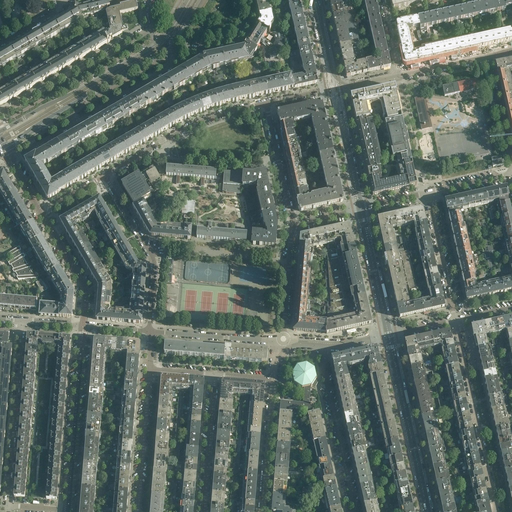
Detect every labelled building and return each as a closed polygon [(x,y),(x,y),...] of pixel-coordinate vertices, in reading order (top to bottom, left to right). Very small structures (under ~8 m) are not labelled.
[(138,10),(137,4),(136,5),(136,2),(120,6),(120,7),(108,10),(107,7),(110,6),(108,0),(103,0),(97,2),(99,11),(106,10),(105,11),(107,12),(106,13),(107,13),(109,20),(120,17),(120,14),(121,14),(138,10)] [(268,7),(267,0),(256,3),(258,9),(268,7)] [(299,0),(288,3),(277,5),(280,17),(292,15),(301,13),(299,0)] [(376,5),(375,0),(374,0),(365,2),(367,8),(377,6),(377,5),(376,5)] [(403,7),(401,0),(396,0),(391,1),(392,9),(393,9),(403,7)] [(505,8),(503,0),(497,0),(498,0),(497,0),(496,0),(490,2),(493,11),(496,11),(497,12),(502,11),(501,9),(505,9),(505,8)] [(99,11),(97,2),(88,4),(90,13),(94,13),(94,14),(99,12),(99,11)] [(354,11),(353,5),(352,2),(340,5),(331,7),(333,16),(342,14),(354,11)] [(493,11),(490,2),(485,3),(485,2),(484,2),(484,3),(478,4),(481,14),(484,13),(484,14),(489,13),(489,12),(493,11)] [(90,13),(88,4),(79,6),(80,11),(82,15),(85,15),(85,16),(90,15),(90,13)] [(481,14),(478,4),(473,6),(473,5),(472,5),(472,6),(466,7),(468,17),(472,16),(472,17),(477,16),(477,15),(481,14)] [(82,15),(80,11),(79,6),(78,5),(71,6),(73,11),(69,13),(74,22),(83,17),(82,15)] [(378,12),(377,7),(377,6),(367,8),(368,14),(378,12)] [(270,14),(268,7),(258,9),(258,10),(257,11),(258,12),(259,16),(270,14)] [(468,17),(466,7),(461,8),(460,8),(460,9),(454,10),(456,20),(460,19),(460,20),(465,19),(465,18),(468,17)] [(456,20),(454,10),(449,11),(448,11),(448,10),(448,11),(442,12),(444,22),(448,21),(448,22),(450,22),(453,21),(453,20),(456,20)] [(379,17),(378,12),(368,14),(369,20),(380,18),(379,18),(379,17)] [(444,22),(442,12),(436,14),(436,13),(435,13),(435,14),(430,15),(432,25),(436,24),(436,25),(441,24),(441,23),(444,22)] [(74,22),(69,13),(62,18),(68,28),(72,26),(71,25),(75,23),(74,22)] [(303,17),(303,16),(302,16),(301,13),(292,15),(292,18),(291,18),(292,21),(303,19),(303,18),(303,17)] [(273,24),(271,14),(270,14),(259,16),(260,19),(261,20),(261,22),(261,23),(259,23),(258,25),(259,26),(267,31),(269,32),(271,28),(270,28),(273,24)] [(348,25),(347,21),(344,22),(342,14),(333,16),(337,34),(346,32),(349,31),(348,25)] [(432,25),(430,15),(424,16),(423,16),(423,17),(419,18),(418,18),(417,18),(419,26),(420,28),(423,27),(424,28),(428,27),(428,26),(432,25)] [(122,27),(121,19),(120,17),(109,20),(111,29),(122,27)] [(68,28),(62,18),(55,22),(60,32),(64,29),(65,30),(68,28)] [(381,24),(379,19),(379,18),(380,18),(369,20),(371,26),(381,24)] [(419,26),(417,18),(413,19),(410,19),(409,19),(409,20),(408,20),(409,20),(411,27),(412,27),(415,26),(415,27),(419,26)] [(304,25),(303,20),(304,20),(303,19),(292,21),(292,23),(293,23),(294,27),(304,25)] [(411,27),(409,20),(408,20),(397,22),(397,23),(396,24),(396,26),(396,28),(397,29),(397,28),(405,26),(405,28),(406,28),(411,27)] [(60,32),(55,22),(47,26),(53,37),(57,35),(57,34),(60,32)] [(382,29),(381,24),(371,26),(372,32),(382,30),(382,29)] [(272,45),(263,40),(264,39),(262,39),(267,31),(259,26),(258,25),(257,26),(256,27),(248,41),(247,41),(246,42),(247,42),(246,43),(247,44),(256,49),(260,42),(262,43),(262,42),(270,48),(271,49),(269,52),(270,59),(276,57),(283,47),(283,43),(285,42),(283,31),(274,33),(276,42),(274,45),(272,45)] [(305,29),(305,28),(304,25),(294,27),(295,30),(294,30),(295,33),(306,31),(305,30),(305,29)] [(53,37),(47,26),(40,31),(45,40),(49,38),(50,39),(53,37)] [(112,39),(122,33),(122,32),(124,31),(124,30),(127,29),(126,26),(122,27),(111,29),(111,31),(106,32),(105,32),(97,37),(102,46),(108,43),(108,44),(110,43),(109,42),(110,42),(111,41),(110,39),(112,38),(112,39)] [(407,34),(406,28),(405,28),(405,26),(397,28),(397,29),(399,36),(407,34)] [(383,36),(382,31),(382,30),(372,32),(373,38),(383,36)] [(511,40),(511,39),(510,32),(510,31),(506,31),(506,30),(501,31),(501,33),(498,33),(500,43),(506,42),(507,42),(511,40)] [(45,40),(40,31),(33,35),(39,45),(42,43),(41,43),(45,40)] [(307,37),(306,33),(306,32),(306,31),(295,33),(295,35),(296,35),(297,39),(307,37)] [(349,44),(348,38),(346,32),(337,34),(339,46),(349,44)] [(409,33),(407,34),(399,36),(400,43),(409,41),(411,41),(409,33)] [(500,43),(498,33),(494,34),(494,33),(489,34),(489,35),(486,36),(488,46),(493,45),(494,45),(495,45),(500,43)] [(39,45),(33,35),(25,39),(31,49),(35,47),(39,45)] [(385,41),(383,36),(373,38),(375,45),(385,42),(385,41)] [(488,46),(486,36),(482,37),(481,36),(477,37),(477,38),(473,39),(475,49),(481,47),(481,48),(482,48),(482,47),(488,46)] [(102,46),(97,37),(92,40),(91,39),(88,41),(94,51),(102,46)] [(308,41),(308,40),(307,40),(307,37),(297,39),(298,42),(297,42),(297,45),(308,43),(308,42),(308,41)] [(475,49),(473,39),(470,40),(470,38),(465,39),(465,41),(461,42),(463,51),(469,50),(469,51),(470,51),(470,50),(475,49)] [(31,49),(25,39),(18,44),(24,54),(27,52),(27,51),(31,49)] [(94,51),(88,41),(84,43),(85,44),(80,47),(86,56),(94,51)] [(410,49),(409,41),(400,43),(402,51),(410,49)] [(463,51),(461,42),(458,42),(457,41),(452,42),(453,43),(449,44),(451,54),(457,53),(458,53),(463,51)] [(360,42),(349,44),(339,46),(341,53),(351,50),(363,48),(361,42),(360,42)] [(386,48),(385,44),(385,43),(385,42),(375,45),(376,50),(386,48)] [(255,54),(257,50),(256,49),(247,44),(246,43),(244,46),(246,47),(245,48),(244,48),(243,47),(242,48),(241,49),(244,60),(250,59),(254,53),(255,54)] [(310,52),(309,45),(309,44),(308,43),(297,45),(298,48),(299,47),(301,55),(299,55),(300,57),(311,55),(311,54),(311,53),(311,52),(310,52)] [(24,54),(18,44),(10,48),(16,58),(20,55),(20,56),(24,54)] [(451,54),(449,44),(446,45),(445,44),(440,45),(441,46),(437,47),(439,57),(445,56),(446,56),(446,55),(451,54)] [(439,57),(437,47),(433,48),(433,46),(428,47),(428,49),(424,50),(425,51),(427,60),(432,58),(432,59),(433,59),(433,58),(434,58),(439,57)] [(86,56),(80,47),(76,49),(75,48),(72,50),(78,61),(86,56)] [(16,58),(10,48),(3,52),(9,63),(13,61),(12,60),(16,58)] [(244,60),(241,49),(240,49),(240,48),(238,49),(232,51),(235,65),(238,64),(238,63),(244,61),(244,60)] [(412,55),(410,49),(402,51),(403,58),(412,56),(412,55)] [(78,61),(72,50),(68,52),(69,53),(64,56),(70,65),(78,61)] [(352,56),(351,50),(341,53),(342,59),(352,56)] [(235,65),(232,51),(225,52),(223,52),(223,53),(226,65),(231,64),(231,65),(235,65)] [(427,60),(425,51),(421,52),(417,53),(417,54),(419,61),(419,62),(420,61),(427,60)] [(9,63),(3,52),(0,53),(0,63),(2,66),(5,64),(6,65),(9,63)] [(226,65),(223,53),(222,53),(221,52),(220,53),(219,53),(214,55),(217,69),(221,68),(221,67),(226,65)] [(389,61),(388,56),(388,55),(387,54),(380,56),(381,62),(381,63),(389,61)] [(419,61),(417,54),(412,55),(412,56),(403,58),(403,59),(403,61),(404,61),(405,63),(406,64),(418,62),(419,62),(419,61)] [(217,69),(214,55),(208,56),(207,55),(202,58),(200,59),(200,60),(206,71),(212,68),(213,69),(217,69)] [(313,64),(311,57),(312,56),(311,56),(311,55),(300,57),(289,59),(291,69),(295,69),(295,71),(303,69),(314,67),(314,66),(313,66),(313,65),(313,64)] [(368,72),(366,62),(356,65),(360,59),(359,55),(356,59),(357,60),(354,65),(353,62),(343,64),(346,77),(368,72)] [(70,65),(64,56),(59,59),(59,58),(55,60),(61,70),(70,65)] [(61,70),(55,60),(52,62),(53,63),(48,65),(53,75),(61,70)] [(206,71),(200,60),(199,60),(197,60),(197,61),(191,65),(199,77),(202,75),(201,74),(206,71)] [(381,70),(379,62),(378,61),(377,61),(376,60),(372,61),(375,71),(381,70)] [(375,71),(372,61),(366,62),(368,72),(375,71)] [(390,67),(389,61),(381,63),(381,62),(379,62),(381,70),(382,70),(382,69),(390,68),(390,67)] [(508,72),(506,62),(497,64),(499,72),(498,73),(499,74),(508,72)] [(53,75),(48,65),(43,68),(43,67),(39,69),(45,80),(53,75)] [(199,77),(191,65),(186,68),(185,67),(184,68),(184,69),(183,69),(190,81),(195,78),(195,79),(199,77)] [(315,73),(314,69),(314,68),(314,67),(303,69),(303,71),(304,71),(305,75),(315,73)] [(45,80),(39,69),(36,71),(36,72),(31,75),(37,84),(45,80)] [(190,81),(183,69),(183,70),(182,69),(181,70),(180,71),(175,74),(182,86),(185,85),(185,84),(190,81)] [(299,88),(297,78),(295,71),(295,69),(291,69),(289,70),(290,76),(291,76),(293,89),(299,88)] [(511,78),(510,74),(509,74),(509,72),(508,72),(499,74),(501,80),(511,78)] [(316,79),(315,73),(305,75),(306,78),(304,78),(304,80),(306,80),(307,81),(316,79)] [(182,86),(175,74),(169,77),(167,78),(167,79),(173,89),(173,90),(178,87),(179,88),(182,86)] [(284,90),(282,79),(281,74),(273,76),(273,80),(276,92),(281,91),(282,91),(283,91),(284,90)] [(37,84),(31,75),(26,78),(26,77),(22,79),(29,89),(37,84)] [(291,76),(290,76),(285,77),(285,78),(282,79),(284,90),(285,90),(285,91),(287,90),(293,88),(293,89),(291,76)] [(305,86),(304,80),(304,78),(302,78),(299,78),(299,77),(297,78),(299,88),(305,86)] [(511,83),(511,82),(511,78),(501,80),(502,86),(511,83)] [(29,89),(22,79),(19,81),(20,82),(15,85),(20,94),(29,89)] [(173,89),(167,79),(166,79),(164,79),(164,80),(159,84),(165,95),(169,93),(168,92),(173,89)] [(479,89),(477,79),(472,80),(458,84),(458,83),(452,84),(452,85),(442,87),(444,97),(445,97),(445,96),(454,94),(455,94),(460,93),(474,90),(479,89)] [(276,92),(273,80),(269,81),(269,82),(265,83),(268,94),(269,94),(271,94),(271,93),(276,92)] [(268,94),(265,83),(262,84),(262,82),(257,83),(260,96),(265,95),(266,95),(267,95),(267,94),(268,94)] [(260,96),(257,83),(252,84),(253,86),(249,86),(251,98),(252,97),(253,98),(254,98),(254,97),(260,96)] [(511,90),(511,83),(502,86),(503,92),(511,90)] [(165,95),(159,84),(153,87),(152,87),(151,87),(151,88),(150,88),(156,98),(161,96),(162,97),(165,95)] [(20,94),(15,85),(10,88),(9,87),(6,89),(12,99),(20,94)] [(251,98),(249,86),(245,87),(245,86),(240,87),(243,99),(249,98),(249,99),(251,98)] [(243,99),(240,87),(235,88),(236,89),(233,90),(232,90),(235,101),(236,102),(237,101),(238,100),(243,99)] [(401,114),(395,87),(365,94),(370,118),(383,115),(384,121),(398,118),(397,115),(401,114)] [(156,98),(150,88),(150,89),(149,88),(148,89),(148,90),(142,93),(149,104),(152,103),(151,101),(156,98)] [(12,99),(6,89),(4,90),(3,91),(0,93),(0,97),(4,104),(12,99)] [(235,101),(232,90),(228,91),(228,90),(223,91),(227,103),(232,102),(233,103),(234,102),(234,101),(235,101)] [(511,96),(511,90),(503,92),(505,98),(511,96)] [(227,103),(223,91),(219,93),(219,94),(215,95),(218,106),(219,106),(220,106),(221,106),(221,105),(227,103)] [(149,104),(142,93),(137,97),(136,96),(134,97),(134,98),(140,108),(145,105),(145,106),(149,104)] [(370,118),(365,94),(351,97),(356,121),(366,119),(370,118)] [(218,106),(215,95),(211,96),(211,95),(206,97),(210,109),(216,107),(218,107),(218,106)] [(210,109),(206,97),(202,98),(202,100),(199,101),(198,101),(202,112),(203,111),(204,112),(205,111),(205,110),(210,109)] [(432,128),(425,97),(415,99),(422,130),(432,128)] [(140,108),(134,98),(133,98),(131,99),(131,100),(126,103),(132,114),(135,112),(135,111),(140,108)] [(202,112),(198,101),(194,103),(194,101),(189,103),(195,115),(200,113),(202,113),(202,112)] [(132,114),(126,103),(120,106),(119,106),(118,107),(117,108),(123,118),(128,115),(129,116),(132,114)] [(195,115),(189,103),(185,105),(186,106),(182,108),(187,118),(188,119),(189,118),(189,117),(195,115)] [(343,202),(322,107),(323,106),(322,105),(322,104),(321,103),(320,103),(318,103),(318,104),(309,106),(311,116),(311,117),(313,118),(313,119),(328,191),(329,192),(328,194),(331,205),(343,202)] [(311,116),(309,106),(308,106),(306,106),(306,107),(299,108),(302,119),(310,118),(311,117),(311,116)] [(123,118),(117,108),(116,108),(115,109),(109,113),(116,124),(119,122),(118,121),(123,118)] [(187,118),(182,108),(178,110),(178,109),(173,111),(179,122),(184,120),(185,120),(186,119),(187,118)] [(302,119),(299,108),(293,109),(291,109),(291,110),(290,110),(292,120),(294,121),(302,119)] [(292,120),(290,110),(277,113),(280,124),(290,121),(291,122),(292,120)] [(179,122),(173,111),(169,113),(170,114),(166,116),(172,126),(173,126),(174,126),(174,125),(179,122)] [(116,124),(109,113),(103,116),(101,116),(101,117),(107,127),(112,125),(112,126),(116,124)] [(172,126),(166,116),(163,118),(162,117),(158,120),(164,131),(169,128),(170,128),(171,127),(172,126)] [(107,129),(107,127),(101,117),(100,118),(100,117),(98,118),(98,119),(92,122),(99,134),(107,129)] [(375,138),(371,121),(366,123),(366,119),(356,121),(361,142),(375,138)] [(409,143),(406,129),(404,129),(402,119),(385,123),(387,133),(389,133),(389,136),(389,137),(389,138),(389,139),(389,140),(389,141),(390,142),(390,143),(391,143),(391,144),(392,146),(390,147),(392,157),(406,154),(406,156),(406,159),(411,158),(407,144),(409,143)] [(164,131),(158,120),(154,122),(155,123),(151,125),(157,135),(158,135),(160,134),(160,133),(164,131)] [(294,131),(292,124),(292,122),(291,122),(290,121),(280,124),(282,133),(293,131),(294,131)] [(99,134),(92,122),(86,126),(85,126),(84,126),(84,127),(83,127),(90,139),(99,134)] [(157,135),(151,125),(148,127),(148,126),(143,128),(150,139),(154,136),(155,137),(156,136),(157,135)] [(90,139),(83,127),(83,128),(82,127),(82,128),(81,128),(81,129),(75,133),(82,144),(90,139)] [(150,139),(143,128),(139,131),(140,132),(137,134),(142,143),(143,143),(144,143),(145,143),(145,142),(150,139)] [(295,138),(293,131),(282,133),(284,140),(295,138)] [(82,144),(75,133),(69,136),(68,136),(67,136),(67,137),(66,138),(73,149),(82,144)] [(142,143),(137,134),(133,136),(133,134),(129,137),(134,146),(135,145),(136,147),(140,145),(142,145),(142,144),(142,143)] [(438,162),(433,135),(421,137),(427,164),(438,162)] [(134,146),(129,137),(125,139),(125,140),(122,142),(128,152),(129,152),(130,151),(136,147),(135,145),(134,146)] [(73,149),(66,138),(65,138),(64,138),(63,139),(58,143),(64,154),(73,149)] [(296,145),(295,138),(284,140),(285,148),(296,145)] [(380,157),(375,138),(361,142),(365,161),(380,157)] [(128,152),(122,142),(119,144),(118,143),(114,145),(120,156),(125,154),(126,154),(127,153),(127,152),(128,152)] [(64,154),(58,143),(52,146),(51,146),(49,147),(49,148),(56,159),(64,154)] [(120,156),(114,145),(110,148),(110,149),(107,151),(113,161),(113,160),(114,161),(115,160),(116,159),(120,156)] [(299,145),(296,145),(285,148),(287,155),(298,153),(301,152),(299,145)] [(56,159),(49,148),(48,148),(46,148),(46,149),(41,152),(47,163),(48,164),(56,159)] [(113,161),(107,151),(104,153),(103,152),(99,154),(106,165),(110,162),(111,162),(112,162),(112,161),(113,161)] [(36,155),(35,155),(32,157),(39,169),(42,167),(41,165),(42,164),(44,165),(47,163),(41,152),(36,155)] [(300,160),(298,153),(287,155),(288,162),(300,160)] [(106,165),(99,154),(95,156),(96,158),(93,159),(98,169),(99,169),(100,169),(101,168),(106,165)] [(392,178),(391,176),(387,176),(388,179),(385,180),(385,182),(382,183),(380,176),(381,176),(379,168),(368,171),(367,171),(373,195),(417,185),(411,161),(411,158),(406,159),(406,156),(397,158),(400,176),(399,176),(399,177),(399,179),(396,180),(395,177),(392,178)] [(39,169),(32,157),(27,160),(26,160),(25,161),(26,161),(27,164),(32,173),(39,169)] [(379,168),(378,163),(381,163),(380,157),(365,161),(368,171),(379,168)] [(98,169),(93,159),(89,161),(89,160),(85,163),(91,173),(96,171),(98,170),(98,169)] [(301,167),(300,160),(288,162),(290,170),(301,167)] [(91,173),(85,163),(80,165),(81,166),(78,168),(84,178),(84,177),(85,178),(86,177),(86,176),(91,173)] [(32,173),(35,178),(36,180),(47,174),(46,171),(44,171),(42,167),(39,169),(32,173)] [(151,197),(150,194),(155,191),(155,190),(158,189),(160,188),(160,187),(163,185),(159,179),(156,172),(155,171),(154,170),(154,169),(153,168),(153,167),(147,170),(147,171),(146,171),(145,171),(145,172),(142,173),(141,174),(140,174),(140,175),(139,175),(138,175),(132,179),(131,179),(130,180),(129,180),(122,184),(132,202),(134,204),(133,205),(132,205),(133,207),(143,202),(151,197)] [(216,177),(216,172),(216,171),(167,167),(166,167),(166,175),(177,176),(176,184),(179,185),(180,176),(201,178),(201,187),(204,187),(205,179),(215,179),(216,177)] [(303,174),(301,167),(290,170),(292,177),(303,174)] [(84,178),(78,168),(75,170),(74,169),(70,171),(76,182),(81,179),(82,180),(83,179),(83,178),(84,178)] [(76,182),(70,171),(66,174),(66,175),(63,177),(69,186),(70,186),(71,186),(72,185),(76,182)] [(241,194),(242,173),(224,172),(222,193),(241,194)] [(266,179),(265,172),(257,173),(256,183),(257,183),(258,181),(266,179)] [(11,185),(5,176),(4,174),(4,173),(3,174),(0,175),(0,182),(4,189),(11,185)] [(36,180),(37,181),(38,183),(41,187),(47,184),(50,182),(50,181),(48,178),(49,177),(47,174),(36,180)] [(304,182),(303,174),(292,177),(293,184),(304,182)] [(69,186),(63,177),(63,175),(59,177),(60,178),(56,181),(62,191),(66,188),(67,188),(68,187),(69,186)] [(269,185),(268,183),(267,182),(266,179),(258,181),(257,183),(257,184),(258,188),(268,186),(269,185)] [(47,184),(54,196),(58,194),(59,193),(59,192),(62,191),(56,181),(53,183),(51,184),(50,182),(47,184)] [(306,189),(304,182),(293,184),(295,192),(306,189)] [(41,187),(46,196),(47,199),(48,200),(49,199),(54,196),(47,184),(41,187)] [(15,193),(15,192),(13,190),(11,185),(4,189),(0,191),(0,192),(4,199),(15,193)] [(269,192),(269,190),(269,189),(269,187),(268,186),(258,188),(257,188),(258,191),(257,191),(258,195),(269,192)] [(508,197),(506,188),(501,189),(500,189),(498,189),(498,190),(497,190),(496,189),(495,190),(494,191),(491,191),(493,201),(498,200),(498,201),(500,200),(500,199),(507,198),(508,197)] [(308,197),(306,189),(295,192),(297,201),(307,199),(308,198),(308,197)] [(493,201),(491,191),(488,192),(488,191),(486,192),(485,193),(487,203),(493,202),(493,201)] [(271,198),(271,195),(270,195),(269,192),(258,195),(259,201),(271,199),(271,198)] [(487,203),(485,193),(484,193),(484,192),(482,193),(478,194),(481,205),(487,203)] [(19,199),(17,196),(15,193),(4,199),(9,207),(19,201),(19,199)] [(331,205),(328,194),(327,193),(319,195),(322,207),(331,205)] [(481,205),(478,194),(472,196),(474,206),(481,205)] [(322,207),(319,195),(311,197),(310,199),(312,209),(322,207)] [(468,207),(466,197),(465,197),(465,196),(463,197),(463,198),(459,198),(462,208),(463,209),(468,207)] [(474,206),(472,196),(469,196),(467,196),(466,197),(468,207),(474,206)] [(105,208),(99,198),(98,199),(97,199),(96,200),(94,202),(99,211),(105,208)] [(312,209),(310,199),(308,198),(307,199),(297,201),(299,208),(298,208),(298,210),(299,210),(299,211),(312,209)] [(462,208),(459,198),(457,199),(456,198),(454,199),(454,200),(453,200),(452,199),(450,200),(445,202),(447,211),(448,211),(455,209),(456,210),(458,210),(458,209),(461,208),(462,208)] [(192,215),(194,215),(194,211),(195,200),(184,199),(184,207),(174,207),(173,213),(192,215)] [(272,205),(272,202),(272,199),(271,199),(259,201),(261,208),(272,205)] [(24,208),(22,205),(19,201),(9,207),(7,208),(11,215),(13,214),(24,208)] [(99,211),(94,202),(91,203),(90,203),(88,204),(88,205),(92,213),(95,212),(95,213),(99,211)] [(137,213),(146,207),(143,202),(133,207),(134,208),(133,209),(134,210),(135,211),(137,213)] [(510,209),(509,207),(510,206),(509,204),(508,203),(499,205),(498,205),(499,212),(510,209)] [(92,213),(88,205),(82,208),(88,217),(89,217),(90,216),(91,215),(91,214),(92,213)] [(274,210),(274,208),(273,208),(272,205),(261,208),(262,214),(261,214),(274,211),(274,210)] [(140,218),(149,213),(146,207),(137,213),(136,214),(137,216),(138,216),(140,218)] [(28,216),(25,211),(24,209),(24,208),(13,214),(11,215),(10,216),(14,224),(18,222),(28,216)] [(88,217),(82,208),(77,211),(82,221),(88,217)] [(108,213),(106,210),(105,208),(99,211),(95,213),(97,215),(96,216),(98,218),(108,213)] [(511,214),(511,212),(510,212),(510,209),(499,212),(501,218),(511,215),(511,214)] [(423,215),(422,211),(421,210),(414,211),(412,211),(411,212),(412,220),(417,219),(417,218),(419,218),(418,216),(423,215)] [(82,221),(77,211),(72,214),(76,223),(78,222),(80,221),(81,222),(82,221)] [(275,218),(274,215),(275,214),(275,212),(274,212),(274,211),(261,214),(261,215),(262,214),(264,220),(275,218)] [(413,222),(412,220),(411,212),(410,212),(408,212),(408,213),(403,214),(405,224),(413,222)] [(111,218),(110,217),(109,215),(108,213),(98,218),(101,223),(111,218)] [(143,223),(152,218),(149,213),(140,218),(141,220),(140,221),(141,223),(142,223),(143,223)] [(72,214),(71,215),(69,216),(65,219),(64,219),(61,221),(60,221),(65,229),(70,226),(71,226),(72,227),(75,225),(74,224),(76,223),(72,214)] [(405,224),(403,214),(398,215),(397,215),(395,215),(395,216),(394,216),(397,226),(405,224)] [(461,220),(460,214),(459,214),(449,216),(449,217),(449,218),(449,219),(450,220),(450,223),(461,220)] [(397,226),(394,216),(393,215),(391,216),(391,217),(386,218),(388,226),(387,227),(387,230),(391,229),(391,227),(397,226)] [(425,223),(424,219),(424,218),(424,216),(423,216),(423,215),(418,216),(419,218),(417,218),(417,219),(412,220),(413,222),(415,224),(415,225),(425,223)] [(511,221),(511,219),(511,218),(511,216),(511,215),(501,218),(502,224),(511,221)] [(33,223),(32,223),(31,221),(28,216),(18,222),(22,230),(33,223)] [(114,223),(113,223),(112,220),(111,218),(101,223),(100,224),(104,229),(114,223)] [(155,224),(155,223),(152,218),(143,223),(143,224),(143,225),(144,226),(146,229),(155,224)] [(277,223),(277,221),(276,221),(275,218),(264,220),(265,227),(266,227),(277,224),(276,224),(277,223)] [(388,226),(386,218),(382,219),(381,218),(379,219),(378,219),(380,228),(379,228),(380,230),(381,231),(387,230),(387,227),(388,226)] [(463,226),(461,220),(450,223),(451,225),(450,226),(451,228),(452,228),(452,229),(463,226)] [(511,221),(502,224),(503,230),(511,227),(511,221)] [(233,233),(213,231),(212,231),(212,230),(211,230),(212,223),(209,222),(208,230),(207,230),(207,231),(197,230),(197,232),(196,232),(196,234),(197,234),(196,238),(197,238),(207,239),(212,239),(231,241),(236,241),(246,242),(247,234),(236,233),(236,225),(233,224),(233,233)] [(37,230),(34,226),(33,224),(33,223),(22,230),(26,236),(37,230)] [(117,229),(115,226),(114,224),(114,223),(104,229),(107,234),(117,229)] [(157,227),(155,224),(146,229),(146,230),(147,231),(147,232),(150,235),(150,236),(157,227)] [(65,229),(66,231),(68,234),(78,229),(77,227),(76,227),(75,225),(72,227),(71,226),(70,226),(65,229)] [(353,246),(352,241),(353,241),(352,239),(351,237),(352,236),(351,234),(349,227),(349,226),(348,226),(342,227),(342,228),(341,228),(344,239),(341,240),(334,246),(335,250),(336,250),(353,246)] [(464,231),(463,226),(452,229),(451,230),(452,231),(452,232),(453,234),(461,233),(461,232),(464,231)] [(68,234),(69,237),(71,239),(81,234),(84,232),(81,227),(78,229),(68,234)] [(160,237),(161,227),(157,227),(150,236),(151,236),(160,237)] [(511,234),(511,227),(503,230),(505,236),(511,234)] [(344,239),(341,228),(337,229),(336,228),(334,229),(333,229),(336,240),(339,239),(341,240),(344,239)] [(120,234),(120,233),(118,231),(117,229),(107,234),(104,236),(108,241),(110,240),(120,234)] [(336,240),(333,229),(332,230),(332,229),(330,229),(330,230),(325,231),(328,243),(335,241),(336,240)] [(393,237),(391,229),(387,230),(381,231),(381,232),(380,233),(381,235),(382,235),(382,239),(393,237)] [(426,229),(416,231),(415,231),(417,237),(428,235),(426,229)] [(41,238),(40,236),(37,230),(26,236),(31,244),(41,238)] [(276,236),(276,231),(268,231),(267,235),(267,236),(267,238),(276,239),(276,238),(277,236),(276,236)] [(328,243),(325,231),(320,232),(318,232),(318,233),(317,233),(319,245),(328,243)] [(465,237),(465,234),(465,233),(465,231),(464,231),(461,232),(461,233),(453,234),(454,237),(453,238),(454,240),(454,241),(463,239),(463,238),(465,237)] [(319,245),(317,233),(316,233),(315,233),(313,233),(313,234),(308,235),(311,244),(313,245),(313,246),(319,245)] [(71,239),(72,242),(74,244),(74,245),(84,239),(81,234),(71,239)] [(123,239),(122,237),(120,234),(110,240),(113,245),(123,239)] [(276,242),(276,240),(276,239),(267,238),(267,236),(266,235),(265,235),(265,246),(275,246),(275,243),(276,242)] [(311,244),(308,235),(301,237),(300,244),(311,244)] [(429,239),(429,238),(428,237),(428,235),(417,237),(418,243),(429,241),(429,240),(429,239)] [(393,237),(382,239),(384,248),(395,245),(393,237)] [(467,243),(466,240),(467,240),(467,237),(465,237),(463,238),(463,239),(454,241),(455,241),(454,242),(454,244),(455,244),(456,247),(464,245),(464,244),(467,243)] [(46,246),(43,241),(42,239),(41,238),(31,244),(35,252),(46,246)] [(74,245),(76,248),(77,250),(87,244),(84,239),(74,245)] [(126,244),(124,241),(123,239),(113,245),(116,250),(126,244)] [(430,247),(430,244),(430,242),(429,242),(429,241),(418,243),(419,249),(430,247)] [(77,250),(79,253),(80,255),(91,249),(93,248),(90,243),(87,244),(77,250)] [(468,249),(467,246),(468,246),(468,243),(467,243),(464,244),(464,245),(456,247),(456,249),(456,250),(456,252),(457,252),(457,253),(466,251),(466,250),(468,249)] [(129,250),(128,247),(126,245),(126,244),(116,250),(119,255),(129,250)] [(397,254),(395,245),(384,248),(386,256),(397,254)] [(50,253),(49,251),(46,246),(35,252),(40,259),(50,253)] [(355,254),(353,246),(336,250),(337,258),(355,254)] [(10,266),(11,265),(13,270),(12,270),(14,273),(15,272),(18,277),(16,277),(18,280),(38,278),(36,276),(33,276),(29,268),(31,267),(29,264),(27,265),(23,258),(25,257),(23,254),(21,255),(19,251),(21,250),(19,247),(4,256),(6,259),(10,256),(13,260),(8,263),(10,266)] [(432,253),(430,247),(419,249),(421,255),(432,253)] [(80,255),(81,256),(82,259),(83,261),(94,255),(91,249),(80,255)] [(470,256),(469,252),(470,252),(469,249),(468,249),(466,250),(466,251),(457,253),(457,254),(457,256),(458,256),(459,259),(467,257),(467,256),(470,256)] [(132,254),(130,252),(129,250),(119,255),(122,260),(132,254)] [(55,261),(52,256),(51,254),(50,253),(40,259),(44,267),(55,261)] [(433,258),(432,255),(432,253),(421,255),(422,261),(433,258)] [(135,260),(134,258),(132,255),(132,254),(122,260),(120,261),(123,267),(125,266),(135,260)] [(357,262),(355,254),(337,258),(339,266),(357,262)] [(399,262),(397,254),(386,256),(387,261),(387,263),(388,264),(388,265),(399,262)] [(83,261),(85,264),(87,266),(97,260),(94,255),(83,261)] [(471,262),(470,258),(471,258),(471,256),(470,256),(467,256),(467,257),(459,259),(459,262),(459,264),(460,264),(460,265),(468,263),(468,262),(471,262)] [(174,258),(169,257),(166,257),(165,265),(165,266),(165,270),(165,271),(172,272),(174,258)] [(434,265),(433,258),(422,261),(423,267),(434,265)] [(87,266),(87,267),(89,270),(90,272),(100,266),(97,260),(87,266)] [(138,265),(139,264),(137,262),(136,262),(135,260),(125,266),(127,269),(128,268),(129,270),(131,269),(138,265)] [(59,268),(58,266),(55,261),(44,267),(48,275),(59,268)] [(472,268),(472,264),(473,264),(472,261),(471,262),(468,262),(468,263),(460,265),(460,266),(459,266),(460,268),(461,268),(461,271),(470,269),(470,268),(472,268)] [(359,270),(359,268),(358,268),(357,262),(339,266),(341,274),(359,270)] [(401,270),(399,262),(388,265),(388,266),(388,268),(389,268),(390,273),(401,270)] [(435,270),(434,265),(423,267),(425,273),(435,270)] [(90,272),(91,274),(93,277),(103,271),(100,266),(90,272)] [(63,276),(61,271),(59,269),(59,268),(48,275),(53,282),(63,276)] [(474,275),(473,270),(474,270),(473,268),(472,268),(470,268),(470,269),(461,271),(462,274),(461,275),(462,276),(462,277),(463,277),(474,275)] [(93,277),(93,278),(95,280),(96,282),(107,276),(108,275),(105,270),(103,271),(93,277)] [(360,278),(360,275),(360,274),(360,272),(359,272),(359,270),(341,274),(343,282),(349,281),(360,278)] [(403,279),(401,270),(390,273),(392,281),(403,279)] [(437,276),(437,274),(436,273),(435,270),(425,273),(426,279),(437,276)] [(171,284),(172,272),(165,271),(164,283),(171,284)] [(96,282),(98,285),(98,288),(110,285),(112,284),(111,281),(108,275),(107,276),(96,282)] [(475,281),(474,275),(463,277),(463,278),(462,278),(463,280),(463,281),(464,283),(474,281),(475,281)] [(68,283),(66,281),(63,276),(53,282),(57,289),(68,283)] [(438,282),(438,280),(438,279),(438,278),(437,277),(437,276),(426,279),(427,285),(438,282)] [(362,287),(360,278),(349,281),(351,289),(362,287)] [(405,287),(403,279),(392,281),(394,289),(405,287)] [(46,290),(41,280),(36,283),(37,284),(38,287),(42,293),(46,290)] [(509,290),(507,280),(495,282),(498,293),(500,292),(500,293),(502,293),(503,292),(504,292),(506,292),(506,291),(509,290)] [(475,285),(474,281),(464,283),(465,289),(472,288),(472,286),(475,285)] [(439,289),(438,282),(427,285),(429,291),(439,289)] [(498,293),(495,282),(489,284),(491,294),(492,294),(492,295),(494,294),(495,294),(498,293)] [(71,290),(70,286),(68,284),(68,283),(57,289),(61,296),(71,290)] [(491,294),(489,284),(483,285),(485,296),(488,295),(489,296),(491,295),(491,294)] [(110,285),(98,288),(99,290),(99,292),(110,293),(111,287),(110,285)] [(480,297),(477,286),(475,287),(475,285),(472,286),(472,288),(465,289),(466,291),(465,291),(467,300),(476,298),(477,298),(479,298),(479,297),(480,297)] [(485,296),(483,285),(477,286),(480,297),(482,297),(483,296),(485,296)] [(364,295),(362,287),(351,289),(352,298),(364,295)] [(411,297),(410,294),(409,295),(407,295),(405,287),(394,289),(395,294),(394,295),(394,296),(395,297),(396,299),(395,299),(395,301),(396,302),(397,306),(404,304),(408,303),(408,299),(410,299),(411,297)] [(441,295),(439,289),(429,291),(431,297),(441,295)] [(73,300),(73,297),(74,293),(71,290),(61,296),(62,297),(61,300),(73,300)] [(366,301),(364,295),(352,298),(350,298),(351,304),(353,305),(355,304),(356,307),(366,304),(367,303),(366,301)] [(443,299),(442,298),(441,297),(441,295),(431,297),(431,300),(429,301),(430,303),(442,301),(442,300),(443,299)] [(14,309),(15,297),(7,296),(4,296),(3,308),(5,308),(8,308),(10,309),(14,309)] [(25,310),(26,298),(23,298),(15,297),(14,309),(18,309),(20,310),(25,310)] [(36,309),(37,299),(28,298),(26,298),(25,310),(26,310),(31,311),(36,311),(36,309)] [(72,310),(73,304),(73,301),(73,300),(61,300),(61,303),(62,304),(62,307),(63,308),(63,309),(72,310)] [(432,311),(430,303),(429,301),(421,302),(424,313),(432,311)] [(444,308),(442,301),(430,303),(432,311),(444,308)] [(424,313),(421,302),(413,304),(415,314),(424,313)] [(415,314),(413,304),(409,305),(408,303),(404,304),(407,316),(415,314)] [(40,315),(47,316),(48,304),(41,304),(40,309),(40,315)] [(48,304),(47,316),(55,317),(56,305),(48,304)] [(368,313),(367,308),(368,308),(367,306),(366,304),(356,307),(356,310),(357,310),(358,312),(357,313),(359,315),(368,313)] [(407,316),(404,304),(397,306),(400,318),(407,316)] [(56,305),(55,317),(60,317),(62,317),(63,309),(63,308),(62,307),(59,307),(59,306),(58,305),(56,305)] [(71,318),(72,317),(72,314),(72,310),(63,309),(62,317),(71,318)] [(123,322),(123,312),(123,311),(116,310),(116,311),(115,321),(123,322)] [(96,320),(102,320),(105,321),(106,321),(106,313),(110,314),(110,311),(108,311),(107,312),(102,312),(97,311),(97,312),(97,316),(96,319),(96,320)] [(106,321),(107,321),(110,321),(115,321),(116,311),(110,311),(110,314),(106,313),(106,321)] [(123,322),(128,323),(131,323),(132,323),(132,316),(129,315),(129,313),(128,312),(123,312),(123,322)] [(132,323),(133,323),(136,323),(141,324),(142,316),(136,315),(136,314),(132,314),(131,313),(130,313),(129,313),(129,315),(132,316),(132,323)] [(361,326),(359,315),(357,313),(356,315),(350,317),(353,329),(361,327),(360,327),(361,326)] [(370,321),(368,313),(359,315),(361,326),(362,326),(362,327),(372,325),(371,321),(370,321)] [(305,324),(306,319),(304,319),(304,317),(294,316),(294,317),(294,323),(305,324)] [(353,329),(350,317),(342,318),(344,331),(353,329)] [(344,331),(342,318),(334,320),(334,321),(336,332),(337,332),(337,333),(344,331)] [(511,328),(511,318),(505,320),(504,319),(503,320),(502,321),(504,331),(506,330),(506,332),(509,331),(509,330),(511,329),(511,328)] [(504,331),(502,321),(501,321),(501,320),(499,321),(496,322),(498,333),(501,332),(502,331),(504,331)] [(326,333),(326,323),(327,322),(319,321),(318,332),(326,333)] [(336,332),(334,321),(326,323),(326,333),(327,334),(326,334),(326,335),(336,333),(336,332)] [(498,333),(496,322),(490,323),(492,334),(498,333)] [(305,331),(305,324),(294,323),(293,330),(305,331)] [(492,334),(490,323),(487,324),(487,323),(485,324),(484,325),(486,335),(487,334),(488,334),(489,335),(492,334)] [(486,335),(484,325),(483,324),(481,324),(481,325),(472,327),(473,335),(473,337),(474,337),(479,336),(479,337),(481,337),(482,338),(484,337),(484,335),(486,335)] [(452,342),(450,331),(440,333),(440,334),(441,342),(444,342),(444,343),(451,342),(452,342)] [(70,338),(62,337),(59,337),(54,337),(51,336),(49,336),(38,335),(35,335),(27,334),(27,339),(36,340),(38,340),(42,340),(41,342),(44,342),(44,344),(52,345),(52,343),(55,343),(55,341),(60,342),(69,342),(70,338)] [(441,342),(440,334),(439,335),(439,334),(431,335),(431,336),(434,347),(440,345),(441,343),(441,342)] [(434,347),(431,336),(431,335),(423,337),(423,338),(425,348),(434,347)] [(8,337),(7,337),(4,336),(2,336),(1,343),(0,343),(0,346),(2,346),(7,347),(7,346),(7,345),(8,340),(9,340),(9,338),(8,338),(8,337)] [(425,348),(423,338),(423,337),(415,339),(416,340),(415,340),(417,349),(419,350),(425,348)] [(417,349),(415,340),(414,340),(414,339),(404,341),(406,350),(407,350),(407,351),(417,349)] [(105,347),(105,341),(96,340),(95,340),(95,341),(94,345),(94,349),(104,349),(104,347),(105,347)] [(129,349),(129,343),(129,342),(126,342),(123,342),(123,349),(122,349),(121,353),(127,353),(128,353),(129,353),(129,351),(129,349)] [(179,355),(180,343),(165,342),(164,354),(179,355)] [(453,348),(451,342),(444,343),(444,342),(441,342),(441,343),(440,345),(442,347),(442,350),(453,348)] [(139,349),(140,345),(139,343),(129,343),(129,349),(129,351),(139,352),(139,349)] [(194,357),(195,344),(180,343),(179,355),(194,357)] [(209,358),(210,345),(195,344),(194,357),(209,358)] [(224,359),(225,347),(210,345),(209,358),(224,359)] [(493,346),(488,347),(478,349),(479,351),(478,352),(479,354),(480,354),(480,355),(490,352),(493,352),(494,351),(493,346)] [(378,358),(378,357),(379,357),(377,348),(367,350),(367,351),(366,351),(368,359),(369,360),(370,363),(369,365),(369,366),(368,367),(369,368),(380,366),(379,361),(379,360),(379,358),(378,358)] [(454,354),(453,348),(442,350),(444,356),(454,354)] [(423,352),(419,350),(417,349),(407,351),(407,352),(407,353),(408,354),(409,359),(419,357),(423,356),(423,352)] [(368,359),(366,351),(366,350),(358,352),(358,353),(361,363),(364,363),(365,361),(364,360),(367,359),(368,359)] [(361,363),(358,353),(358,352),(350,354),(352,365),(361,363)] [(493,352),(490,352),(480,355),(480,357),(480,358),(480,360),(481,360),(481,361),(492,358),(494,358),(493,352)] [(352,365),(350,354),(342,355),(342,356),(344,365),(347,365),(348,365),(349,366),(352,365)] [(456,359),(455,357),(455,356),(454,354),(444,356),(445,362),(455,360),(455,359),(456,359)] [(344,365),(342,356),(341,356),(331,358),(333,368),(334,368),(343,366),(344,365)] [(421,365),(422,365),(424,365),(422,357),(419,357),(409,359),(411,367),(421,365)] [(493,364),(492,358),(481,361),(482,363),(481,364),(482,366),(482,367),(493,364)] [(457,366),(456,363),(457,362),(456,361),(455,360),(445,362),(446,368),(457,366)] [(309,404),(310,394),(310,387),(311,387),(312,387),(311,386),(313,384),(316,386),(318,383),(315,381),(316,379),(317,378),(316,378),(314,370),(315,370),(314,369),(306,365),(307,364),(306,364),(306,365),(297,366),(296,367),(297,367),(292,374),(291,374),(291,375),(292,375),(292,376),(292,377),(290,378),(290,380),(290,381),(293,381),(293,382),(294,383),(293,384),(294,384),(301,389),(302,389),(302,391),(301,398),(301,404),(299,403),(298,401),(297,402),(296,402),(296,403),(289,403),(288,403),(287,403),(281,402),(280,413),(289,414),(289,409),(307,410),(307,413),(312,412),(311,408),(311,406),(311,404),(310,404),(309,404)] [(494,371),(493,364),(482,367),(483,369),(482,370),(483,372),(484,372),(484,373),(494,371)] [(424,373),(422,365),(421,365),(411,367),(413,376),(424,373)] [(383,374),(381,366),(380,367),(380,366),(369,368),(368,369),(370,377),(371,377),(371,376),(382,374),(383,374)] [(458,372),(457,366),(446,368),(448,374),(458,372)] [(348,377),(346,371),(336,374),(336,377),(336,379),(337,379),(337,380),(348,377)] [(496,377),(494,371),(484,373),(484,376),(484,378),(485,378),(485,379),(496,377)] [(459,378),(458,372),(448,374),(449,380),(459,378)] [(425,382),(424,373),(413,376),(414,381),(414,382),(414,383),(415,384),(425,382)] [(383,382),(382,374),(371,376),(371,377),(372,382),(371,382),(372,385),(383,382)] [(177,378),(176,378),(173,377),(167,377),(164,377),(162,376),(161,384),(172,385),(172,387),(172,388),(176,388),(177,378)] [(349,383),(348,377),(337,380),(337,383),(337,385),(338,385),(338,386),(349,383)] [(497,383),(496,377),(485,379),(486,382),(485,382),(486,384),(486,385),(487,385),(497,383)] [(461,382),(461,381),(460,380),(459,378),(449,380),(450,386),(461,384),(460,383),(461,382)] [(203,380),(202,380),(199,379),(192,379),(189,379),(188,389),(191,389),(192,389),(192,387),(203,388),(203,380)] [(233,382),(229,382),(226,382),(222,381),(221,395),(231,396),(232,393),(232,394),(233,382)] [(385,388),(383,382),(372,385),(372,388),(373,388),(375,393),(385,391),(385,390),(386,389),(385,388)] [(427,390),(425,382),(415,384),(415,385),(414,385),(415,387),(417,392),(427,390)] [(351,389),(349,383),(338,386),(339,389),(338,389),(339,391),(339,392),(351,389)] [(498,389),(497,383),(487,385),(487,388),(487,389),(487,390),(488,391),(498,389)] [(264,385),(260,384),(257,384),(253,384),(252,395),(253,395),(252,397),(263,398),(264,385)] [(462,390),(461,387),(462,386),(462,385),(461,384),(450,386),(452,392),(462,390)] [(0,393),(7,394),(8,389),(8,387),(0,386),(0,393)] [(136,391),(136,388),(129,388),(130,387),(125,386),(124,393),(135,394),(136,394),(136,393),(136,391)] [(352,395),(351,389),(339,392),(340,394),(340,395),(340,397),(341,397),(341,398),(352,395)] [(500,389),(498,389),(488,391),(489,394),(488,395),(488,396),(489,397),(500,395),(502,395),(500,389)] [(429,398),(427,390),(417,392),(418,401),(429,398)] [(463,395),(462,390),(452,392),(453,398),(463,395)] [(387,399),(386,394),(386,393),(386,392),(385,391),(375,393),(376,398),(375,398),(375,402),(387,399)] [(22,399),(22,403),(22,405),(32,406),(33,404),(31,404),(31,400),(32,396),(33,396),(33,394),(23,393),(22,395),(22,399)] [(502,395),(500,395),(489,397),(490,400),(489,401),(490,403),(491,403),(491,404),(502,401),(506,400),(504,394),(502,395)] [(353,401),(352,395),(341,398),(341,400),(341,401),(341,403),(342,403),(342,404),(353,401)] [(465,401),(463,395),(453,398),(454,404),(465,401)] [(431,407),(429,398),(418,401),(420,409),(431,407)] [(389,407),(387,399),(375,402),(376,405),(377,404),(378,410),(389,407)] [(506,400),(502,401),(491,404),(491,406),(491,407),(491,409),(492,409),(492,410),(503,407),(505,407),(507,406),(506,400)] [(355,407),(353,401),(342,404),(343,406),(342,407),(343,409),(343,410),(355,407)] [(466,406),(466,404),(465,404),(465,401),(454,404),(456,410),(466,407),(466,406)] [(356,413),(355,407),(343,410),(344,412),(344,413),(344,415),(345,415),(345,416),(356,413)] [(391,416),(389,407),(378,410),(379,415),(378,415),(379,418),(391,416)] [(433,415),(431,407),(420,409),(421,414),(421,415),(421,416),(422,417),(433,415)] [(467,413),(467,411),(467,410),(467,408),(466,408),(466,407),(456,410),(457,416),(467,413)] [(505,407),(503,407),(492,410),(493,412),(492,413),(492,415),(493,415),(493,416),(504,413),(507,413),(505,407)] [(64,415),(64,411),(64,409),(53,408),(53,410),(55,410),(54,416),(59,416),(59,414),(64,415)] [(134,415),(134,413),(127,412),(127,411),(123,411),(118,410),(118,417),(122,418),(133,419),(133,418),(134,418),(134,416),(134,415)] [(359,412),(356,413),(345,416),(345,418),(345,419),(345,421),(346,421),(346,422),(357,419),(360,419),(360,418),(359,412)] [(320,418),(320,416),(319,416),(318,413),(312,414),(308,415),(309,422),(320,420),(320,419),(320,418)] [(469,419),(467,413),(457,416),(458,422),(469,419)] [(507,413),(504,413),(493,416),(494,418),(493,419),(494,421),(495,421),(495,422),(506,419),(508,419),(507,413)] [(436,423),(435,418),(434,418),(433,415),(422,417),(422,418),(422,420),(423,420),(424,426),(436,423)] [(393,421),(392,421),(391,416),(379,418),(380,421),(381,421),(382,426),(393,424),(393,423),(393,421)] [(360,419),(357,419),(346,422),(347,424),(346,425),(347,427),(359,425),(361,424),(360,419)] [(470,425),(469,419),(458,422),(456,422),(457,428),(459,428),(470,425)] [(508,419),(506,419),(495,422),(495,425),(495,427),(496,427),(496,428),(507,426),(510,425),(508,419)] [(322,425),(321,423),(320,420),(309,422),(311,429),(321,426),(322,425)] [(436,432),(436,428),(437,428),(436,423),(424,426),(426,434),(436,432)] [(395,432),(393,427),(394,426),(394,425),(393,424),(382,426),(383,431),(382,432),(383,435),(395,432)] [(360,431),(359,425),(347,427),(348,430),(348,431),(348,433),(349,433),(360,431)] [(472,430),(471,428),(470,428),(470,425),(459,428),(461,434),(471,431),(472,430)] [(510,425),(507,426),(496,428),(497,431),(496,431),(497,433),(497,434),(509,432),(511,431),(510,425)] [(323,432),(323,430),(322,429),(321,426),(311,429),(312,435),(323,433),(323,432)] [(101,428),(99,428),(88,427),(88,428),(87,428),(87,430),(87,431),(87,433),(94,434),(94,435),(98,435),(101,435),(101,428)] [(364,430),(360,431),(349,433),(349,436),(349,437),(349,439),(350,439),(361,437),(365,436),(364,430)] [(511,430),(511,431),(509,432),(497,434),(498,437),(497,438),(498,439),(499,440),(510,438),(511,437),(511,430)] [(473,437),(472,435),(473,434),(472,432),(471,432),(471,431),(461,434),(462,439),(473,437)] [(62,439),(62,435),(62,433),(51,432),(51,435),(53,435),(52,440),(57,441),(57,439),(62,439)] [(396,440),(395,432),(383,435),(383,438),(384,438),(386,443),(396,440)] [(440,440),(438,435),(437,435),(436,432),(426,434),(428,442),(440,440)] [(325,438),(324,436),(323,433),(312,435),(314,442),(324,440),(324,439),(325,438)] [(363,443),(361,437),(350,439),(351,442),(350,443),(351,444),(351,445),(363,443)] [(474,443),(473,437),(462,439),(459,440),(461,446),(463,445),(474,443)] [(511,437),(510,438),(499,440),(499,443),(499,444),(499,446),(500,446),(511,444),(511,443),(511,437)] [(326,445),(326,443),(325,442),(324,440),(314,442),(315,448),(326,446),(326,445)] [(398,449),(396,440),(386,443),(387,448),(386,448),(387,451),(398,449)] [(440,448),(439,445),(441,445),(440,440),(428,442),(429,447),(428,448),(429,450),(429,451),(440,448)] [(367,442),(363,443),(351,445),(352,448),(352,449),(352,450),(353,451),(364,449),(368,448),(367,442)] [(475,449),(474,443),(463,445),(461,446),(460,446),(462,452),(465,451),(475,449)] [(511,450),(511,447),(511,444),(500,446),(500,447),(500,448),(500,449),(501,450),(502,453),(511,450)] [(328,451),(327,449),(326,449),(326,446),(315,448),(317,454),(327,452),(328,451)] [(443,456),(442,451),(441,451),(440,448),(429,451),(431,459),(443,456)] [(365,455),(364,449),(353,451),(353,454),(353,455),(353,456),(354,457),(365,455)] [(400,454),(399,454),(398,449),(387,451),(387,454),(388,454),(389,459),(400,457),(400,456),(400,454)] [(477,454),(477,452),(476,452),(475,449),(465,451),(466,457),(476,455),(476,454),(477,454)] [(511,456),(511,450),(502,453),(502,455),(502,456),(502,458),(503,458),(503,459),(511,456)] [(329,457),(329,455),(328,455),(327,452),(317,454),(318,461),(329,458),(328,458),(329,457)] [(366,461),(365,455),(354,457),(355,460),(354,461),(355,462),(355,463),(366,461)] [(478,461),(477,458),(478,458),(477,456),(476,455),(466,457),(463,458),(465,464),(467,463),(478,461)] [(444,465),(443,462),(444,461),(443,456),(431,459),(433,467),(444,465)] [(511,456),(503,459),(503,461),(503,462),(503,464),(504,464),(504,465),(511,463),(511,456)] [(402,465),(400,457),(389,459),(391,465),(390,465),(390,468),(402,465)] [(330,463),(330,461),(329,461),(329,458),(318,461),(320,467),(330,464),(330,463)] [(367,467),(366,461),(355,463),(356,466),(355,466),(356,468),(357,469),(367,467)] [(479,467),(478,461),(467,463),(465,464),(466,470),(469,469),(479,467)] [(332,470),(331,468),(331,467),(330,464),(320,467),(321,473),(331,471),(331,470),(332,470)] [(404,474),(402,465),(390,468),(391,471),(392,471),(393,476),(404,474)] [(447,473),(446,468),(445,468),(444,465),(433,467),(435,475),(447,473)] [(369,473),(367,467),(357,469),(357,472),(357,474),(358,475),(369,473)] [(480,473),(479,467),(469,469),(470,475),(480,473)] [(333,476),(333,474),(332,474),(331,471),(321,473),(322,479),(333,477),(333,476)] [(370,479),(369,473),(358,475),(359,478),(358,478),(359,480),(359,481),(370,479)] [(448,481),(447,478),(448,478),(447,473),(435,475),(437,484),(448,481)] [(482,478),(482,476),(481,475),(480,473),(470,475),(471,481),(482,479),(482,478)] [(406,482),(404,474),(393,476),(394,481),(393,481),(394,484),(406,482)] [(334,482),(334,480),(333,480),(333,477),(322,479),(324,485),(334,483),(334,482)] [(371,485),(370,479),(359,481),(359,482),(359,484),(360,484),(361,487),(371,485)] [(483,485),(483,482),(483,481),(483,480),(482,479),(471,481),(473,487),(483,485)] [(451,489),(449,484),(448,485),(448,481),(437,484),(436,485),(437,486),(437,487),(439,492),(451,489)] [(286,495),(287,483),(286,483),(275,482),(274,491),(273,491),(273,493),(274,494),(285,495),(286,495)] [(408,488),(407,487),(406,482),(394,484),(395,487),(396,487),(397,493),(407,490),(408,489),(408,488)] [(128,488),(128,485),(121,485),(121,484),(117,484),(114,483),(114,490),(116,491),(127,492),(127,491),(128,491),(128,489),(128,488)] [(336,488),(335,486),(334,483),(324,485),(321,486),(323,492),(325,491),(335,489),(335,488),(336,488)] [(373,491),(371,485),(361,487),(362,493),(373,491)] [(484,491),(483,485),(473,487),(474,493),(484,491)] [(337,495),(336,492),(337,491),(336,490),(335,489),(325,491),(326,497),(337,495)] [(451,498),(451,495),(452,494),(451,489),(439,492),(440,500),(451,498)] [(409,498),(408,493),(409,492),(408,491),(407,490),(397,493),(398,498),(397,498),(398,501),(409,498)] [(374,497),(373,491),(362,493),(363,499),(374,497)] [(486,497),(484,491),(474,493),(471,494),(473,500),(475,499),(486,497)] [(284,507),(284,501),(285,495),(274,494),(274,495),(273,495),(273,497),(273,506),(284,507)] [(338,501),(337,495),(326,497),(328,503),(338,501)] [(375,503),(374,497),(363,499),(364,502),(363,502),(364,504),(365,504),(365,505),(375,503)] [(475,499),(476,505),(487,503),(487,502),(488,501),(487,500),(486,499),(486,497),(475,499)] [(411,507),(409,498),(398,501),(398,504),(399,504),(400,509),(411,507)] [(454,506),(453,501),(452,501),(451,498),(440,500),(442,509),(453,506),(454,506)] [(339,507),(338,501),(328,503),(329,509),(339,507)] [(377,508),(375,503),(365,505),(364,506),(365,508),(366,511),(377,508)] [(487,503),(476,505),(477,507),(478,510),(478,511),(483,509),(484,511),(489,510),(488,506),(488,504),(487,503)]
